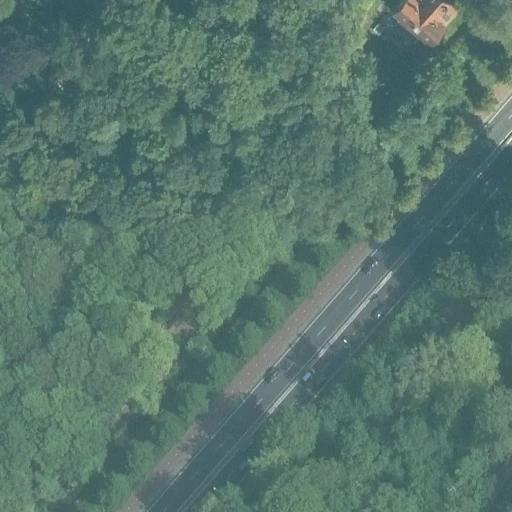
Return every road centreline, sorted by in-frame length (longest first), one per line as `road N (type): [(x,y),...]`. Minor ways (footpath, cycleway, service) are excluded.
road 1 (primary): [(511,111),(162,511)]
road 2 (primary): [(199,511),(511,153)]
